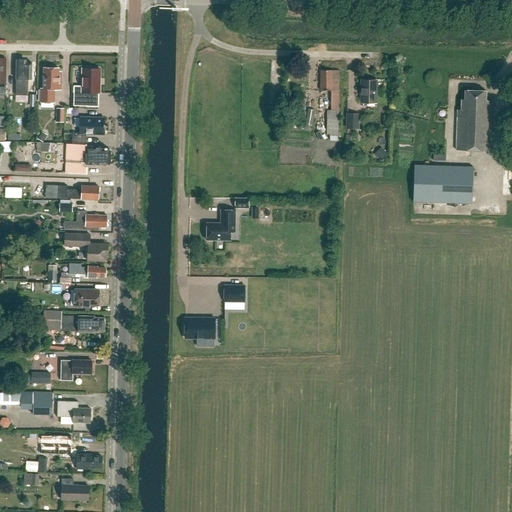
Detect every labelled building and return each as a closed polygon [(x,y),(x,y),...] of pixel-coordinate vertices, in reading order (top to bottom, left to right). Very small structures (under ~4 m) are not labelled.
[(32,63),(26,63),(26,62),(24,62),(23,60),(23,59),(19,59),(19,60),(17,62),(16,79),(15,79),(15,95),(27,96),(28,79),(32,79),(32,63)] [(61,90),(62,74),(59,74),(59,68),(44,68),(44,89),(41,89),(41,102),(55,103),(55,90),(61,90)] [(73,92),(73,105),(87,106),(87,92),(99,93),(100,69),(83,69),(82,92),(73,92)] [(338,117),(338,107),(339,71),(320,71),(320,91),(331,91),(331,107),(331,111),(326,111),(326,134),(329,134),(337,135),(338,117)] [(376,102),(376,81),(361,80),(361,102),(376,102)] [(485,101),(486,91),(465,90),(465,100),(462,100),(461,110),(458,110),(457,149),(490,150),(492,101),(485,101)] [(311,125),(314,110),(307,109),(304,124),(311,125)] [(358,129),(358,114),(345,113),(345,129),(358,129)] [(103,135),(104,118),(80,117),(80,133),(72,133),(72,143),(86,144),(86,134),(103,135)] [(41,133),(37,139),(42,142),(45,136),(41,133)] [(0,151),(9,151),(8,141),(0,141),(0,151)] [(87,174),(87,165),(109,165),(111,163),(111,151),(109,149),(103,149),(103,147),(86,146),(86,145),(66,145),(65,173),(86,174),(87,174)] [(380,162),(387,155),(379,146),(372,153),(380,162)] [(473,203),(474,166),(415,165),(415,202),(473,203)] [(81,190),(67,189),(68,186),(46,185),(46,198),(98,200),(98,187),(82,186),(81,190)] [(248,199),(235,199),(235,208),(248,208),(248,199)] [(71,212),(71,203),(59,203),(59,211),(71,212)] [(235,224),(235,210),(221,210),(221,219),(223,219),(222,223),(207,223),(207,240),(231,240),(231,224),(235,224)] [(107,228),(107,216),(85,215),(85,212),(76,211),(76,222),(71,222),(71,223),(65,222),(64,229),(98,230),(98,227),(107,228)] [(107,255),(107,246),(99,245),(99,243),(89,243),(90,235),(65,234),(65,246),(88,247),(87,261),(107,262),(107,255)] [(87,267),(80,267),(80,264),(68,264),(68,274),(84,274),(84,278),(97,278),(97,276),(105,277),(106,269),(95,268),(95,267),(87,266),(87,267)] [(48,271),(47,280),(56,281),(56,271),(48,271)] [(227,285),(227,301),(247,301),(247,285),(227,285)] [(99,305),(99,290),(75,290),(75,307),(90,307),(90,305),(99,305)] [(62,316),(62,312),(49,311),(49,313),(44,313),(44,329),(61,330),(61,331),(94,332),(94,331),(104,331),(105,318),(94,318),(94,317),(62,316)] [(185,318),(185,333),(188,333),(188,338),(197,338),(197,346),(213,346),(213,338),(215,338),(215,319),(185,318)] [(92,361),(73,360),(73,361),(61,360),(61,381),(73,381),(73,374),(92,374),(92,372),(93,371),(93,368),(92,367),(92,361)] [(51,384),(51,374),(32,373),(32,383),(51,384)] [(35,394),(34,413),(52,414),(52,394),(35,394)] [(57,417),(73,417),(73,422),(90,423),(91,409),(78,409),(78,402),(58,401),(57,417)] [(71,454),(71,436),(41,435),(41,453),(71,454)] [(101,467),(101,457),(88,456),(88,455),(77,454),(77,468),(88,469),(88,467),(101,467)] [(35,471),(43,472),(44,462),(36,461),(35,471)] [(39,485),(39,474),(25,474),(24,485),(39,485)] [(88,500),(89,486),(73,486),(73,479),(63,479),(62,499),(88,500)]
